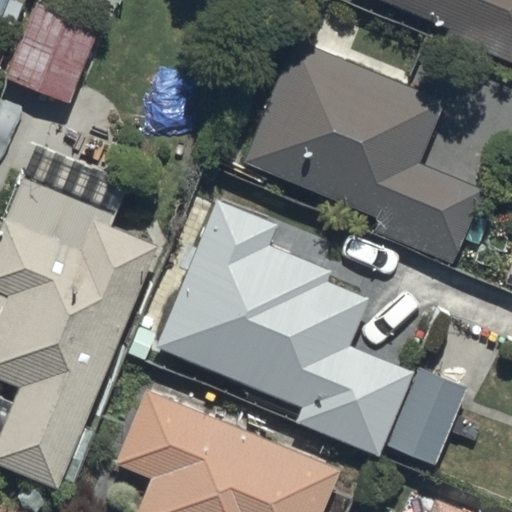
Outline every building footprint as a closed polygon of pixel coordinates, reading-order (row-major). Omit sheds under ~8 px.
[(93,20),(42,0),(32,0),(3,71),(63,95),(93,20)] [(511,0),(392,0),(444,21),(440,30),(511,59),(511,0)] [(289,33),(240,156),(373,211),(369,227),(450,261),(479,184),(416,159),(442,97),(289,33)] [(212,196),(147,344),(298,402),(293,415),(376,447),(409,361),(348,342),(366,295),(322,279),(329,263),(264,241),(273,220),(212,196)] [(0,372),(18,380),(0,423),(0,458),(52,480),(153,240),(91,214),(76,249),(2,219),(0,224),(0,372)] [(131,511),(315,511),(335,465),(142,387),(113,458),(148,472),(131,511)] [(466,511),(433,498),(427,511),(466,511)]
